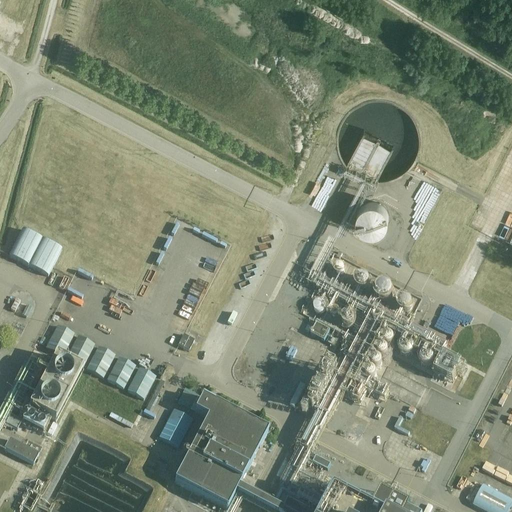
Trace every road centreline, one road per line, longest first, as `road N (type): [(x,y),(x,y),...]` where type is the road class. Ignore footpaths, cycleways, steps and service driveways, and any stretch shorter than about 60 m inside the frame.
road 1 (unknown): [(430,495),(511,345)]
road 2 (unknown): [(457,303),(511,188)]
